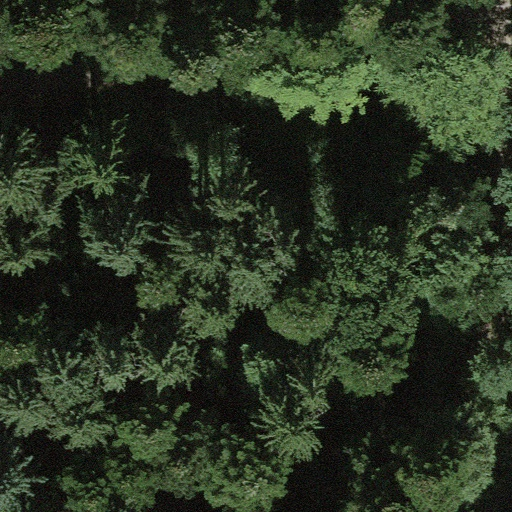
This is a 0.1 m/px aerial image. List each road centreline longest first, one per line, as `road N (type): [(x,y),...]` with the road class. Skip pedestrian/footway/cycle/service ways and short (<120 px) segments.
road 1 (track): [(511,16),(0,92)]
road 2 (track): [(489,0),(510,179),(504,290),(466,511)]
